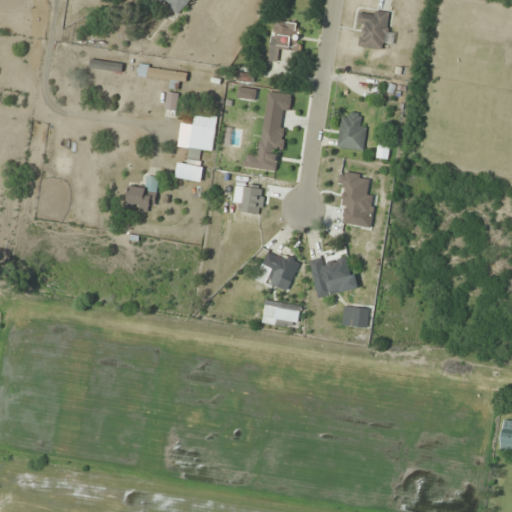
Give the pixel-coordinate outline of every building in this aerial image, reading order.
[(183,16),(191,0),(156,0),(156,2),(183,16)] [(388,32),(390,13),(373,11),(372,15),(359,13),(358,26),(364,27),(362,48),(383,51),(384,42),(394,43),(395,33),(388,32)] [(268,61),(277,63),(280,50),(297,53),(302,25),(275,20),(268,61)] [(122,73),(123,64),(90,59),(89,68),(122,73)] [(187,71),(138,68),(137,77),(170,79),(169,89),(178,89),(179,82),(186,83),(187,71)] [(177,113),(180,94),(167,92),(164,111),(177,113)] [(359,125),(360,114),(341,113),(338,149),(364,151),(366,125),(359,125)] [(217,118),(193,116),(189,158),(200,159),(201,151),(213,152),(217,118)] [(146,188),(130,186),(127,203),(155,207),(159,178),(147,177),(146,188)] [(266,282),(288,293),(301,265),(269,250),(259,271),(269,276),(266,282)] [(347,258),(327,263),(326,257),(309,261),(316,291),(326,289),(328,296),(359,289),(355,274),(350,275),(347,258)] [(262,324),(299,328),(301,305),(265,302),(262,324)] [(367,328),(369,309),(344,307),(342,325),(367,328)] [(500,451),(511,452),(511,422),(504,421),(500,451)]
